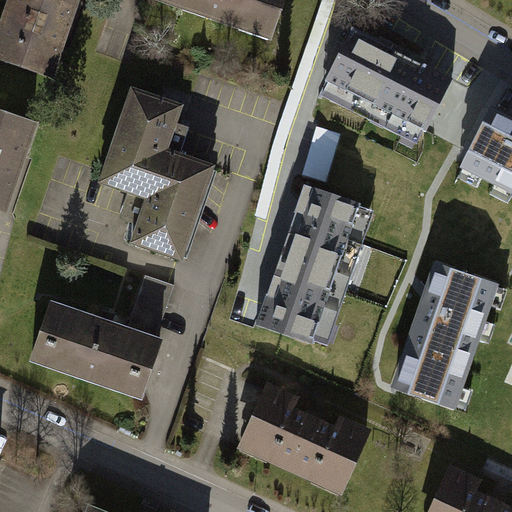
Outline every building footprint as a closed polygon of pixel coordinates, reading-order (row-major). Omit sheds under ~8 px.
[(13,0),(0,39),(0,58),(54,78),(81,0),(13,0)] [(156,0),(271,39),(284,0),(156,0)] [(354,41),(326,92),(423,144),(451,93),(354,41)] [(184,100),(137,84),(103,183),(146,198),(130,242),(179,259),(214,159),(169,143),(184,100)] [(0,114),(0,207),(8,210),(36,126),(0,114)] [(511,128),(498,121),(472,172),(511,193),(511,128)] [(305,178),(257,320),(318,341),(366,199),(305,178)] [(511,288),(452,267),(409,388),(476,412),(511,309),(511,288)] [(53,305),(34,361),(139,396),(157,340),(53,305)] [(283,385),(252,444),(350,494),(382,432),(355,418),(348,433),(307,412),(313,401),(283,385)] [(471,463),(445,511),(511,511),(511,499),(495,490),(501,479),(471,463)]
